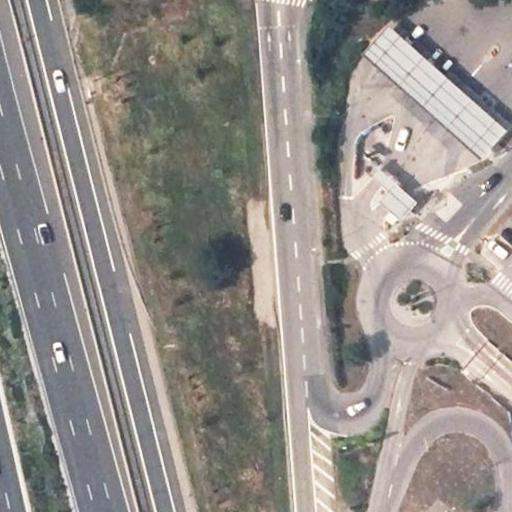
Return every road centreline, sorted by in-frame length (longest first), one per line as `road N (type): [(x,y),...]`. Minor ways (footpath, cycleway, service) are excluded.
road 1 (trunk): [(165,511),(35,0)]
road 2 (trunk): [(311,511),(279,0)]
road 3 (trunk): [(103,511),(0,116)]
